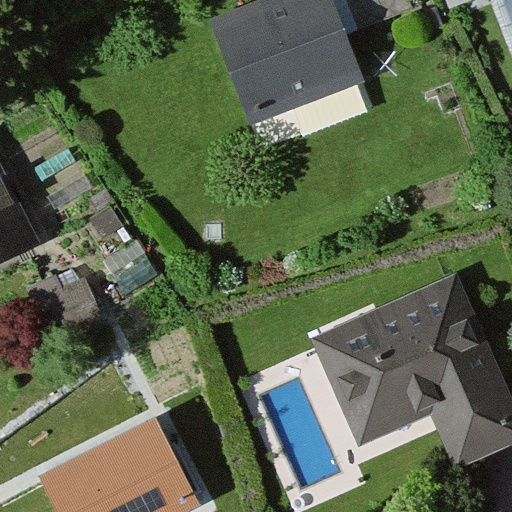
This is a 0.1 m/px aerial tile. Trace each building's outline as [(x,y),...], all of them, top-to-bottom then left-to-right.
[(326,0),(282,0),(213,26),(251,124),(359,83),(326,0)] [(446,0),(452,10),(472,0),(446,0)] [(0,256),(33,239),(0,175),(0,256)] [(457,462),(511,437),(511,390),(463,281),(320,345),(363,443),(435,412),(457,462)] [(155,420),(43,477),(60,511),(180,511),(198,503),(155,420)]
